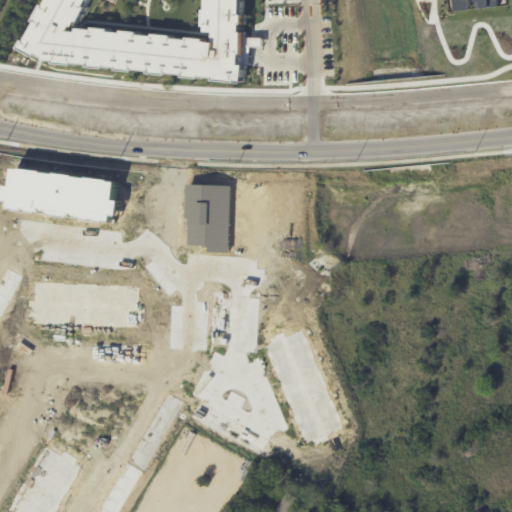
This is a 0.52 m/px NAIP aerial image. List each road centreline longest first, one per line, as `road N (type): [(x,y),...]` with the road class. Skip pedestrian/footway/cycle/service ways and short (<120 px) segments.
road 1 (secondary): [(511,86),(315,104),(135,100),(0,80)]
road 2 (secondary): [(220,148),(317,152),(511,138)]
road 3 (secondary): [(0,131),(147,151),(220,148)]
road 4 (residential): [(317,152),(309,0)]
